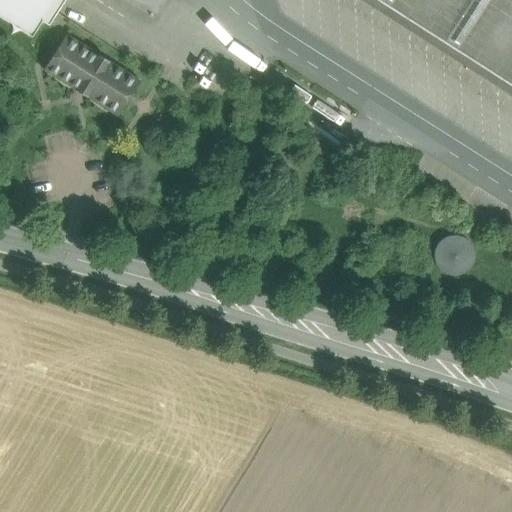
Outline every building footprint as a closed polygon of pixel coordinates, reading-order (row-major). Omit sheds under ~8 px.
[(55,0),(0,0),(0,16),(32,37),(55,0)] [(511,0),(373,0),(374,9),(391,8),(391,12),(394,12),(395,22),(411,21),(412,33),(428,32),(429,44),(445,43),(446,55),(462,54),(462,58),(466,57),(466,68),(482,67),(483,79),(499,78),(500,90),(511,89),(511,0)] [(141,82),(67,35),(44,70),(118,116),(141,82)] [(341,144),(307,122),(302,130),(336,152),(341,144)] [(180,137),(168,130),(165,135),(168,137),(163,144),(172,150),(180,137)] [(435,265),(466,276),(478,244),(447,232),(435,265)]
